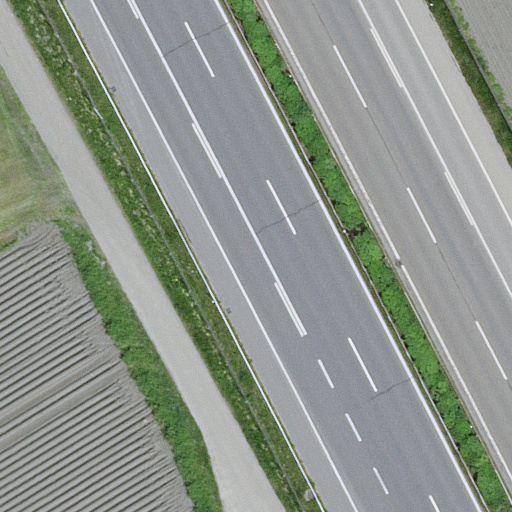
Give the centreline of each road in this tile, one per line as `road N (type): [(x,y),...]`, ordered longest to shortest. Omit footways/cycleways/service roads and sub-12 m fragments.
road 1 (motorway): [(166,0),(432,511)]
road 2 (track): [(0,6),(270,511)]
road 3 (motorway): [(511,413),(303,0)]
